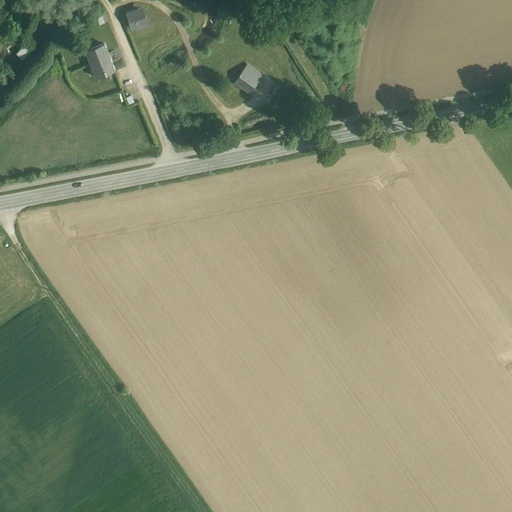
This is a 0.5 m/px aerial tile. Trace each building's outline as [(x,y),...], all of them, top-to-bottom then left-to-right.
[(135,9),(126,12),(132,29),(147,24),(143,11),(136,13),(135,9)] [(13,23),(5,32),(14,40),(22,31),(13,23)] [(16,53),(22,59),(32,50),(26,44),(16,53)] [(106,44),(84,52),(94,79),(116,71),(106,44)] [(247,64),(243,69),(258,80),(262,75),(247,64)] [(258,80),(243,69),(235,81),(250,92),(258,80)]
